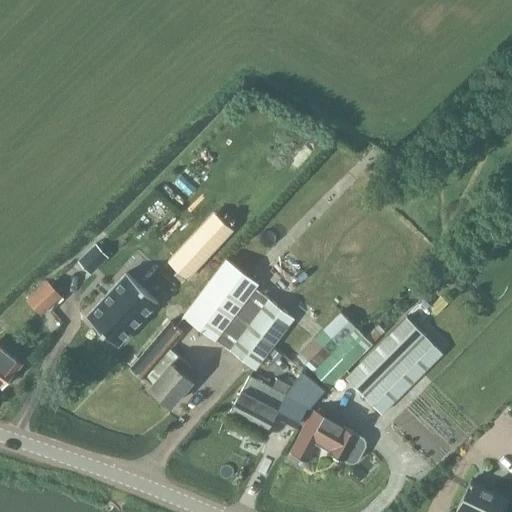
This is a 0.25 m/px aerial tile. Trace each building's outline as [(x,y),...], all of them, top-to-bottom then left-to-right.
[(191,162),(180,169),(191,187),(202,180),(191,162)] [(233,229),(214,212),(167,261),(186,279),(233,229)] [(96,244),(78,260),(86,269),(92,264),(96,268),(108,257),(96,244)] [(214,337),(257,282),(226,257),(182,312),(214,337)] [(158,301),(126,272),(86,316),(117,345),(158,301)] [(47,280),(27,299),(40,314),(61,295),(47,280)] [(216,338),(253,368),(289,322),(252,293),(216,338)] [(405,317),(419,331),(437,313),(422,298),(404,316),(405,317)] [(296,353),(327,384),(369,342),(339,311),(296,353)] [(439,351),(419,331),(405,317),(346,377),(379,411),(439,351)] [(177,355),(173,359),(164,352),(182,332),(170,321),(129,366),(150,385),(149,386),(170,405),(192,381),(183,373),(189,366),(177,355)] [(0,347),(0,387),(0,388),(20,363),(0,347)] [(281,354),(273,348),(269,354),(277,360),(281,354)] [(275,414),(296,425),(306,406),(308,407),(324,388),(302,369),(284,394),(248,376),(228,412),(266,431),(275,414)] [(329,419),(316,412),(312,410),(290,451),(307,460),(317,442),(329,449),(328,451),(342,459),(343,457),(349,460),(352,460),(356,458),(363,444),(363,440),(361,437),(357,434),(358,432),(330,418),(329,419)] [(501,511),(508,498),(469,479),(455,509),(461,511),(501,511)]
